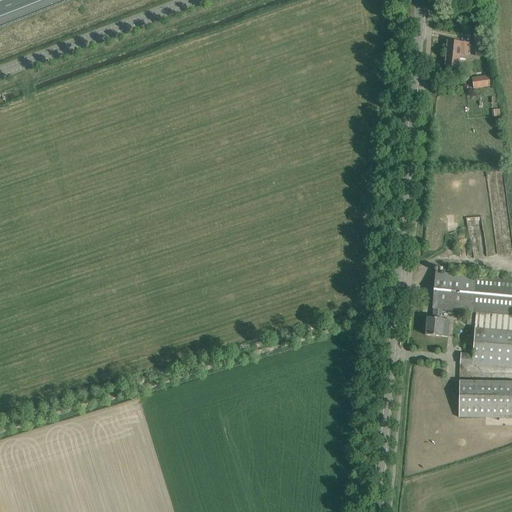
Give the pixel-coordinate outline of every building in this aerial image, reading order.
[(487,56),(486,36),(476,36),(477,56),(487,56)] [(469,44),(448,42),(445,66),(458,68),(459,54),(467,55),(469,44)] [(494,86),(493,76),(472,79),(474,88),(494,86)] [(466,325),(474,326),(511,329),(511,314),(511,315),(511,309),(511,279),(435,273),(432,308),(433,308),(441,310),(468,312),(466,325)] [(441,310),(433,308),(433,318),(427,318),(425,335),(449,337),(450,320),(441,319),(441,310)] [(511,329),(474,326),(471,365),(511,368),(511,329)] [(511,382),(459,381),(458,417),(511,418),(511,382)]
